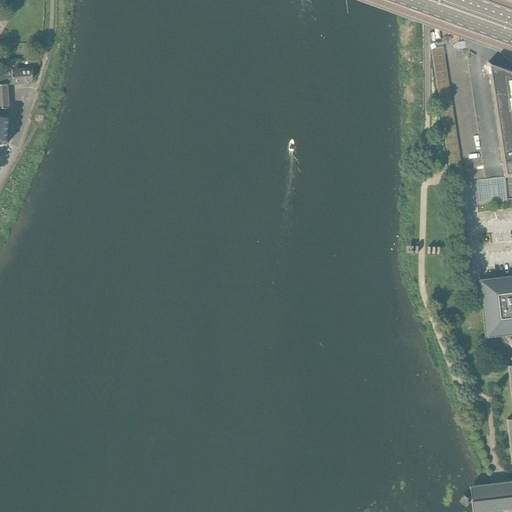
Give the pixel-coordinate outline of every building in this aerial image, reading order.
[(511,0),(503,0),(503,1),(501,1),(499,3),(498,4),(496,5),(494,7),(493,10),(492,12),(491,14),(490,15),(489,19),(489,23),(489,25),(489,27),(490,33),(491,36),(491,38),(492,41),(494,44),(496,47),(498,50),(500,52),(502,55),(505,57),(511,62),(511,0)] [(511,71),(508,70),(504,69),(501,68),(491,64),(488,63),(489,70),(490,81),(491,84),(491,88),(492,91),(494,109),(495,113),(498,131),(498,134),(501,152),(501,156),(502,159),(502,163),(504,173),(505,177),(508,176),(511,175),(511,71)] [(12,70),(12,72),(13,83),(31,82),(33,79),(33,69),(12,70)] [(0,113),(3,114),(3,109),(9,110),(7,85),(13,83),(12,72),(0,73),(0,113)] [(511,511),(511,275),(478,279),(485,338),(511,335),(511,357),(511,359),(511,365),(508,366),(511,404),(511,418),(506,420),(511,465),(511,464),(511,481),(470,486),(471,498),(468,499),(467,498),(464,496),(460,502),(465,506),(468,503),(472,502),(472,511),(488,511),(511,509),(511,511)]
